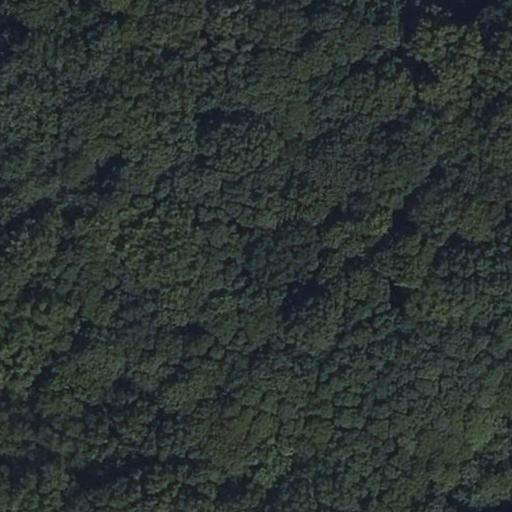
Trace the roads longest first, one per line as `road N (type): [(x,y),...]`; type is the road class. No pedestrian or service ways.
road 1 (track): [(69,0),(0,128)]
road 2 (track): [(0,467),(123,511)]
